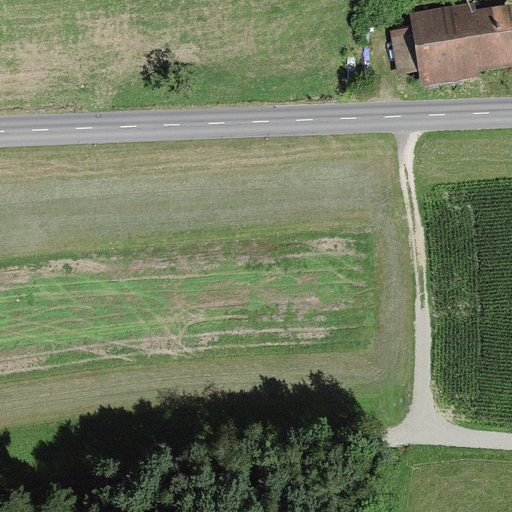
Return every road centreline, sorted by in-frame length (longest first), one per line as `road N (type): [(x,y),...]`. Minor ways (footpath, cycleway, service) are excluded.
road 1 (secondary): [(511,112),(0,131)]
road 2 (track): [(420,432),(0,499)]
road 3 (track): [(511,430),(420,432),(421,272),(398,116)]
